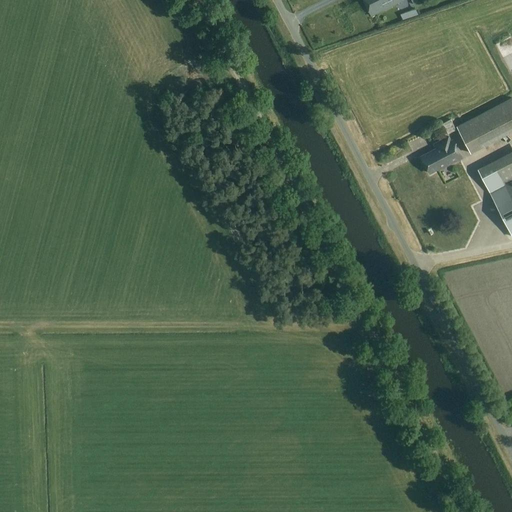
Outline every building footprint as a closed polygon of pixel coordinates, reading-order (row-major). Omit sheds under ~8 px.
[(363,0),(371,16),(403,0),(363,0)] [(471,154),(492,143),(477,115),(456,126),(471,154)] [(435,148),(419,156),(429,174),(437,170),(438,171),(462,158),(452,140),(451,141),(448,135),(432,144),(435,148)] [(418,154),(431,147),(429,142),(415,149),(418,154)] [(511,152),(475,168),(486,193),(488,192),(508,239),(511,236),(511,152)]
